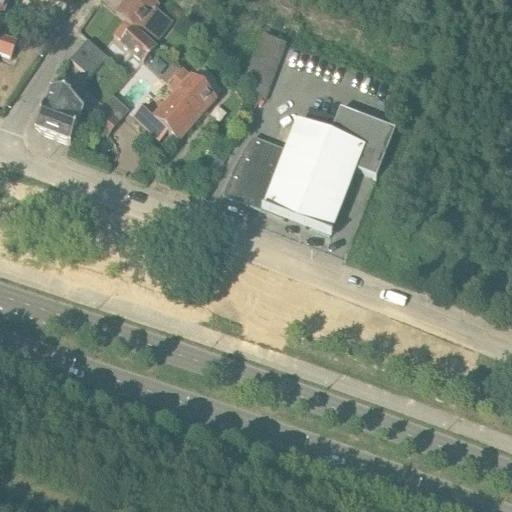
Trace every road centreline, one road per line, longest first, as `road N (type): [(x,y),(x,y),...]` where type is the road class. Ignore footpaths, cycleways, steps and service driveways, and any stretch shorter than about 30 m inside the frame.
road 1 (residential): [(511,354),(0,156)]
road 2 (primary): [(511,472),(0,295)]
road 3 (primary): [(0,344),(488,511)]
road 4 (residential): [(0,147),(91,0)]
